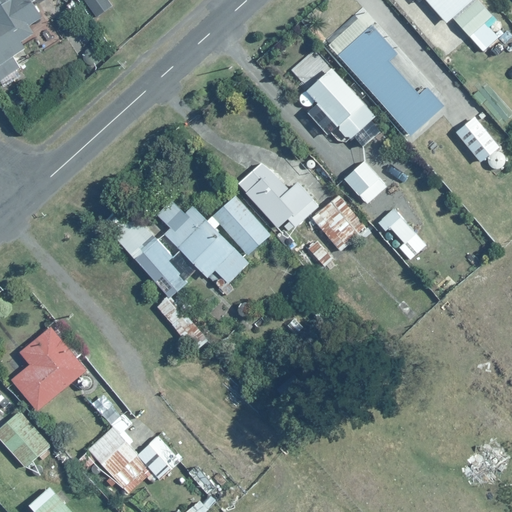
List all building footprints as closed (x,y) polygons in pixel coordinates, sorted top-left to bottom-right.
[(0,0),(0,80),(1,81),(23,66),(13,52),(24,45),(22,40),(33,33),(42,47),(59,35),(50,22),(53,19),(44,6),(41,8),(37,2),(39,0),(0,0)] [(112,4),(109,0),(83,0),(94,16),(112,4)] [(492,12),(480,0),(428,0),(446,20),(452,14),(483,48),(498,34),(484,19),(492,12)] [(373,23),(338,54),(410,135),(444,104),(427,85),(419,91),(396,65),(403,58),(373,23)] [(374,112),(331,63),(298,92),(310,105),(307,108),(329,134),(330,132),(341,145),(350,137),(359,147),(379,129),(369,117),(374,112)] [(499,145),(473,113),(454,128),(480,160),(499,145)] [(388,183),(363,157),(342,177),(367,203),(388,183)] [(280,161),(247,191),(277,224),(280,222),(289,231),(318,204),(280,161)] [(272,232),(235,191),(206,217),(193,202),(185,210),(173,197),(157,211),(168,224),(162,230),(174,243),(167,249),(172,255),(181,247),(206,275),(216,266),(228,280),(250,261),(217,224),(220,221),(248,253),(272,232)] [(339,191),(311,215),(340,250),(369,225),(339,191)] [(130,252),(152,230),(123,200),(104,219),(114,230),(112,232),(130,252)] [(428,242),(394,204),(376,220),(386,231),(392,225),(405,240),(398,246),(410,259),(428,242)] [(336,254),(316,234),(306,244),(325,264),(336,254)] [(185,273),(153,243),(135,262),(167,292),(185,273)] [(447,270),(434,283),(445,294),(458,281),(447,270)] [(171,296),(158,309),(197,348),(210,335),(171,296)] [(86,367),(50,325),(20,351),(29,361),(9,378),(36,409),(86,367)] [(184,457),(159,430),(138,450),(130,443),(136,437),(126,426),(134,419),(123,408),(119,411),(111,401),(100,412),(110,424),(86,445),(128,492),(146,476),(150,481),(156,476),(159,480),(184,457)] [(51,441),(20,407),(0,425),(0,438),(25,466),(38,454),(42,458),(52,449),(48,444),(51,441)] [(78,511),(75,509),(49,483),(28,505),(35,511),(78,511)]
